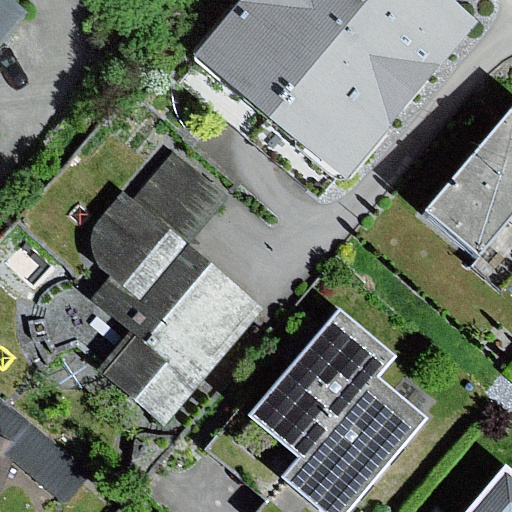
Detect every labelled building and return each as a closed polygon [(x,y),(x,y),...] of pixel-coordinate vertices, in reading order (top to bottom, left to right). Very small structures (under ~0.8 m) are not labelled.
[(0,0),(0,53),(33,15),(14,0),(0,0)] [(479,29),(443,0),(249,0),(199,62),(354,185),(479,29)] [(511,116),(430,219),(482,261),(511,223),(511,116)] [(170,155),(130,204),(189,251),(228,202),(170,155)] [(174,427),(264,312),(189,251),(130,204),(122,197),(93,231),(90,241),(90,254),(94,265),(76,288),(63,287),(53,292),(43,302),(39,315),(41,328),(45,340),(53,356),(77,347),(174,427)] [(394,363),(340,318),(250,423),(303,468),(378,380),(394,363)] [(355,511),(430,423),(378,380),(303,468),(289,485),(321,511),(355,511)] [(0,401),(0,440),(15,446),(10,462),(66,507),(94,473),(0,401)] [(215,456),(268,510),(265,511),(290,511),(274,495),(289,481),(240,431),(215,456)] [(0,440),(0,493),(10,462),(15,446),(0,440)] [(511,511),(511,473),(508,470),(474,511),(511,511)]
